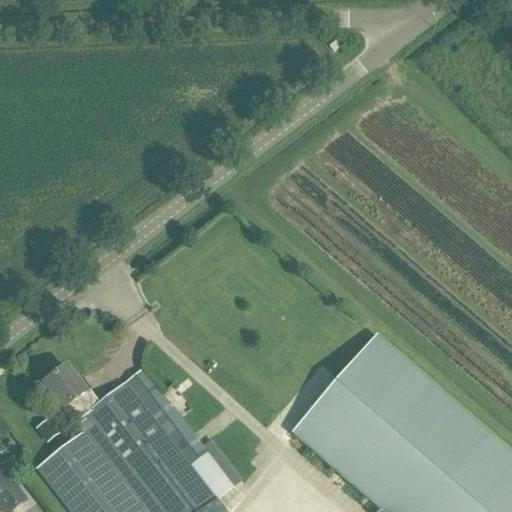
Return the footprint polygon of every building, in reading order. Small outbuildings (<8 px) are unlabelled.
[(511,511),(511,457),(377,341),(292,440),(375,511),(511,511)] [(83,436),(37,472),(68,511),(205,511),(233,491),(178,421),(191,411),(172,387),(158,399),(140,376),(100,407),(89,393),(86,396),(66,370),(45,386),(83,436)] [(48,421),(36,431),(46,444),(58,435),(48,421)] [(226,469),(246,452),(236,440),(215,456),(226,469)] [(0,473),(0,509),(2,511),(13,511),(26,503),(12,485),(10,487),(0,473)]
